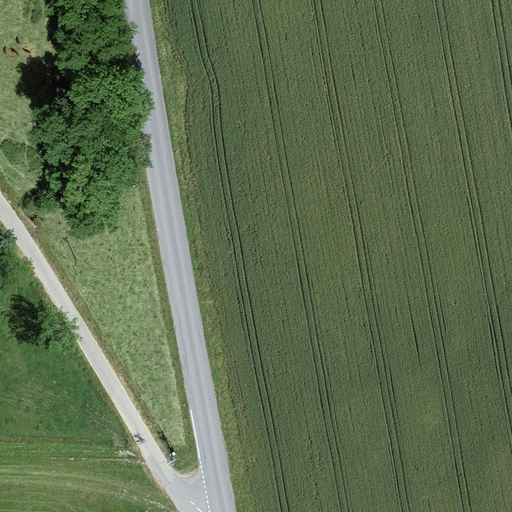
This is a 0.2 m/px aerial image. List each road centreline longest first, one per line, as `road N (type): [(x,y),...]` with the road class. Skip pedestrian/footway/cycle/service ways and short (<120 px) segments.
road 1 (tertiary): [(223,511),(137,0)]
road 2 (unclassified): [(0,206),(172,483),(204,511)]
